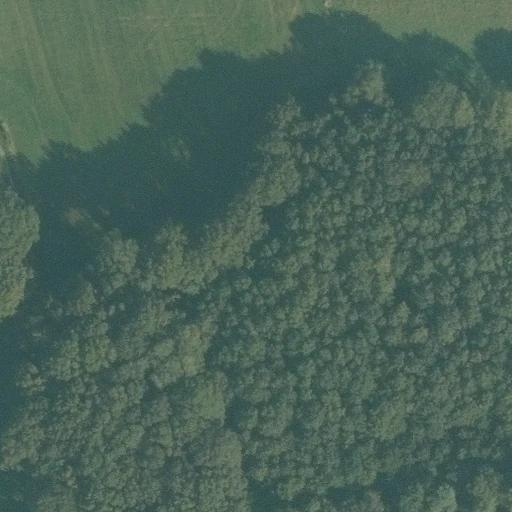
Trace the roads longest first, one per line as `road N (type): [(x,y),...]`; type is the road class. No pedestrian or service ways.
road 1 (track): [(511,114),(305,94),(265,127),(240,207),(207,240),(129,275),(33,299)]
road 2 (unclassified): [(80,511),(0,189)]
